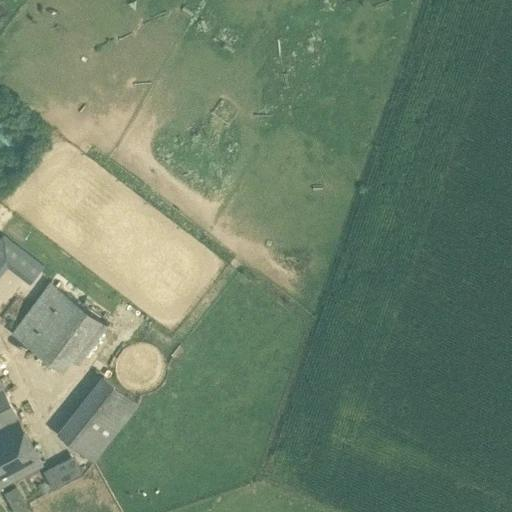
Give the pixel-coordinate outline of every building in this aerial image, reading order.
[(0,103),(0,168),(28,153),(0,103)] [(2,235),(0,237),(0,266),(7,257),(34,278),(44,265),(3,233),(2,235)] [(48,339),(77,301),(50,281),(12,333),(65,372),(75,359),(48,339)] [(94,462),(139,404),(102,375),(57,432),(94,462)] [(0,391),(4,389),(0,380),(0,487),(44,465),(19,418),(0,427),(0,391)] [(53,465),(44,470),(53,489),(63,484),(53,465)] [(16,486),(4,492),(11,504),(22,498),(16,486)]
